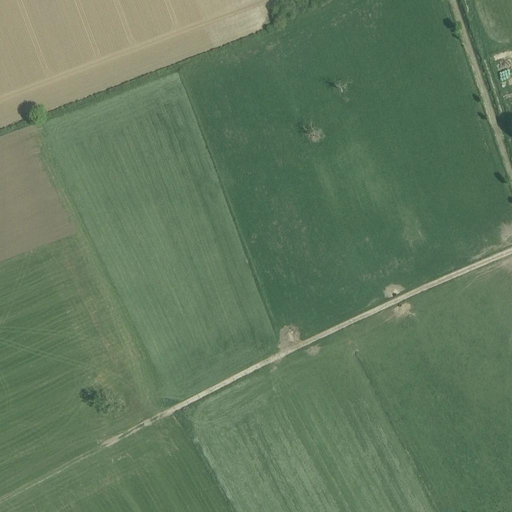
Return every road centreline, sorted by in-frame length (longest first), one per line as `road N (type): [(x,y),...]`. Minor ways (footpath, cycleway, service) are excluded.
road 1 (track): [(117,439),(320,336),(511,252)]
road 2 (track): [(320,336),(308,363),(313,379),(379,511)]
